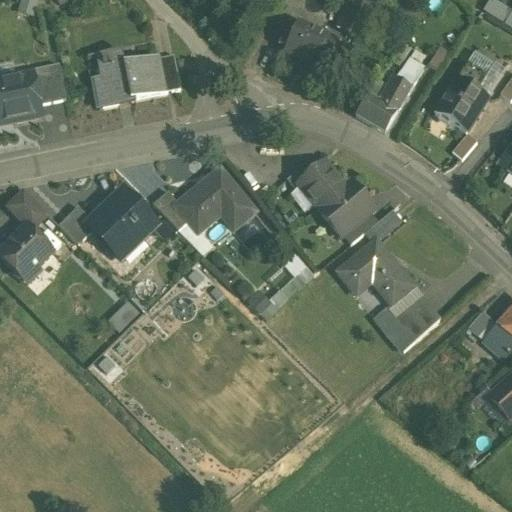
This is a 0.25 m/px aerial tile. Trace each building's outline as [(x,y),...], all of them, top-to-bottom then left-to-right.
[(22,0),(20,14),(32,16),(35,0),(22,0)] [(381,0),(351,0),(337,33),(362,45),(363,44),(362,43),(381,0)] [(502,24),(510,11),(489,0),(482,13),(502,24)] [(324,38),(296,25),(295,29),(288,26),(278,49),(284,52),(282,55),(324,74),(340,39),(327,33),(324,38)] [(401,47),(391,64),(400,69),(410,52),(401,47)] [(448,57),(439,51),(428,69),(437,75),(448,57)] [(157,61),(123,68),(120,54),(102,58),(106,82),(91,85),(95,101),(100,100),(102,110),(164,98),(164,97),(157,63),(157,61)] [(473,57),(457,83),(476,95),(493,69),(473,57)] [(173,60),(157,63),(164,97),(180,93),(173,60)] [(421,73),(407,65),(396,84),(410,92),(421,73)] [(58,69),(30,75),(31,80),(32,80),(38,110),(65,104),(58,69)] [(511,97),(511,81),(493,69),(476,95),(487,102),(501,110),(511,97)] [(31,80),(0,86),(0,127),(22,123),(22,125),(40,121),(38,110),(32,80),(31,80)] [(457,83),(434,119),(464,138),(487,102),(476,95),(457,83)] [(391,92),(384,111),(395,118),(410,92),(396,84),(395,84),(391,92)] [(385,95),(375,90),(368,101),(384,111),(391,92),(388,90),(385,95)] [(368,101),(356,120),(384,136),(395,118),(368,101)] [(453,156),(463,163),(476,144),(466,137),(453,156)] [(511,144),(503,157),(511,163),(511,144)] [(344,192),(324,167),(298,189),(318,213),(344,192)] [(178,208),(174,211),(188,228),(197,239),(222,218),(235,233),(255,217),(219,174),(178,208)] [(318,213),(317,214),(340,242),(342,240),(370,218),(373,215),(350,187),(344,192),(318,213)] [(47,220),(22,194),(5,210),(25,230),(26,229),(31,235),(47,220)] [(91,226),(88,229),(93,234),(121,262),(154,230),(122,196),(91,226)] [(178,208),(167,196),(151,209),(178,236),(188,228),(174,211),(178,208)] [(77,211),(58,230),(77,250),(93,234),(88,229),(91,226),(77,211)] [(377,227),(364,239),(372,248),(375,245),(377,247),(401,227),(392,215),(377,227)] [(370,218),(342,240),(350,250),(364,239),(377,227),(370,218)] [(25,230),(0,252),(0,260),(10,271),(10,276),(14,280),(19,280),(21,282),(51,255),(31,235),(26,229),(25,230)] [(377,247),(375,245),(372,248),(336,277),(349,292),(365,280),(391,311),(414,291),(377,247)] [(282,295),(264,312),(270,319),(314,277),(296,259),(270,283),(282,295)] [(243,286),(235,299),(262,315),(270,302),(243,286)] [(440,323),(421,300),(394,322),(414,346),(440,323)] [(128,305),(108,324),(119,336),(139,316),(128,305)] [(511,312),(497,328),(495,331),(511,343),(511,312)] [(394,322),(387,313),(375,322),(403,356),(414,346),(394,322)] [(497,328),(482,315),(467,332),(482,344),(495,331),(497,328)] [(511,350),(511,343),(495,331),(482,344),(480,347),(499,364),(511,350)] [(511,381),(489,402),(508,423),(511,419),(511,381)]
